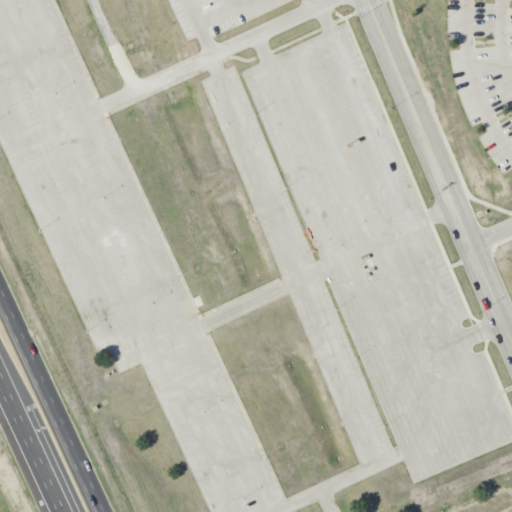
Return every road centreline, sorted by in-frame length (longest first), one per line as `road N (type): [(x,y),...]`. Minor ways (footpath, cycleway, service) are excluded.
road 1 (residential): [(511,337),(369,0)]
road 2 (residential): [(329,0),(100,107)]
road 3 (primary): [(101,511),(0,295)]
